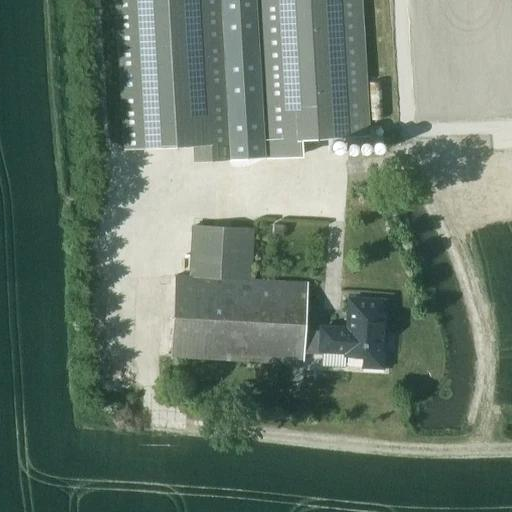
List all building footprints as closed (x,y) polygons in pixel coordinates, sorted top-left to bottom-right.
[(195,145),(196,162),(228,160),(218,0),(116,0),(126,149),(195,145)] [(258,0),(218,0),(228,160),(268,158),(258,0)] [(258,0),(268,158),(300,156),(299,139),(368,135),(360,0),(258,0)] [(511,0),(403,0),(412,133),(497,128),(499,144),(511,143),(511,0)] [(171,357),(287,363),(287,360),(304,361),(304,353),(322,354),(322,367),(346,368),(346,356),(363,357),(363,368),(384,370),(385,352),(382,352),(384,301),(350,299),(348,329),(322,328),(322,331),(306,330),(308,283),(251,280),(253,235),(193,232),(192,232),(190,276),(175,276),(171,357)]
